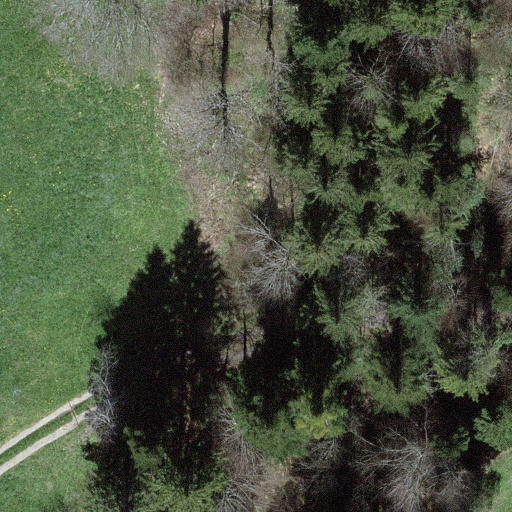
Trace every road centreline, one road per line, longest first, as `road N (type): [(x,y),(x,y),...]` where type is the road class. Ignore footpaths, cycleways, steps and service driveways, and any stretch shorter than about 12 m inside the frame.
road 1 (track): [(143,379),(387,309),(511,311)]
road 2 (track): [(0,477),(143,379)]
